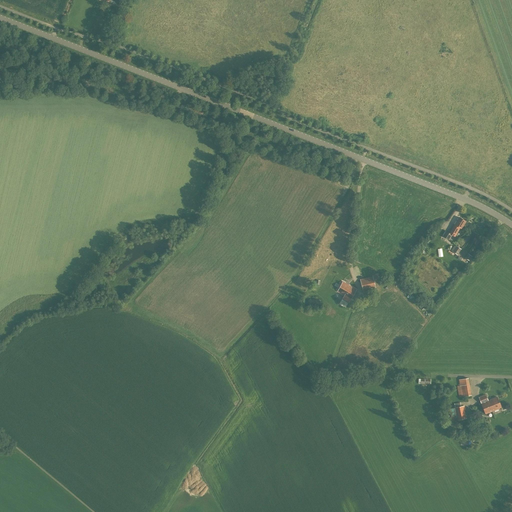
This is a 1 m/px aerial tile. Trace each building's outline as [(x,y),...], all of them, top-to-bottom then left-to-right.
[(459,217),(455,224),(450,233),(445,231),(442,236),(449,240),(452,235),(455,237),(459,230),(460,231),(466,221),(459,217)] [(452,252),(457,255),(461,249),(456,246),(452,252)] [(372,275),(373,276),(360,279),(361,283),(363,292),(376,289),(374,281),(379,280),(378,279),(378,274),(372,275)] [(347,284),(343,282),(337,291),(351,299),(356,290),(347,284)] [(459,397),(463,397),(466,396),(466,399),(471,398),(470,395),(471,395),(468,378),(459,380),(460,386),(457,386),(459,397)] [(497,397),(488,401),(486,395),(479,398),(485,414),(501,408),(497,397)] [(449,409),(452,421),(467,418),(466,415),(464,409),(465,409),(464,405),(461,406),(460,402),(454,403),(455,407),(449,409)] [(460,428),(463,433),(469,430),(467,425),(460,428)]
